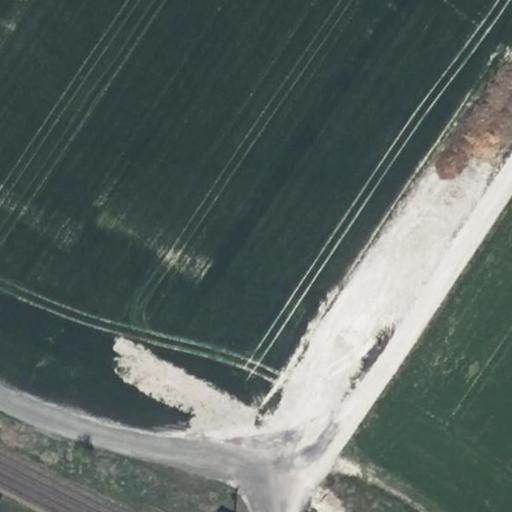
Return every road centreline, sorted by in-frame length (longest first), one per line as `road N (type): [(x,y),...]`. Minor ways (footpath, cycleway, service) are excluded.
road 1 (track): [(277,511),(511,171)]
road 2 (track): [(286,498),(237,462),(107,435),(0,391)]
